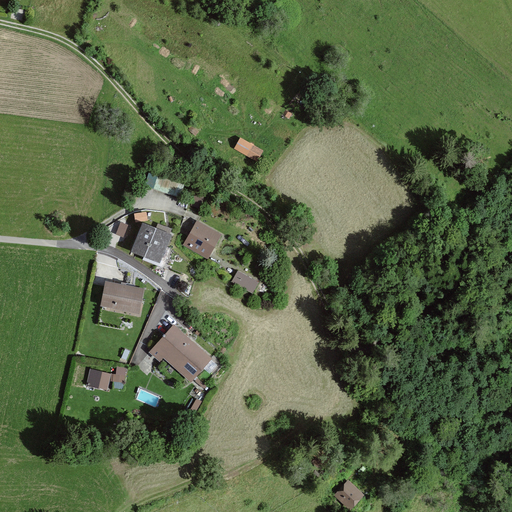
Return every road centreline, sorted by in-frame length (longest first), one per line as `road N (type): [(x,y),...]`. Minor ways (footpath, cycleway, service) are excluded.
road 1 (track): [(0,21),(69,41),(195,163),(264,209),(293,239),(371,374),(370,409),(343,430),(140,511)]
road 2 (track): [(187,0),(222,16),(333,105)]
